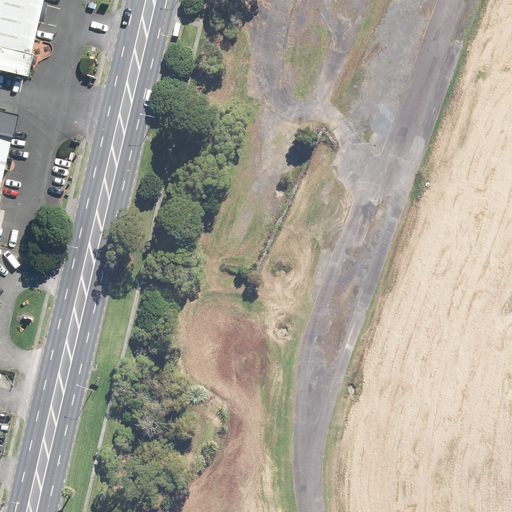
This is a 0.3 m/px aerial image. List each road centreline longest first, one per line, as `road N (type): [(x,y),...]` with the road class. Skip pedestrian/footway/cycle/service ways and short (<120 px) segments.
road 1 (track): [(457,0),(294,440),(302,511)]
road 2 (primary): [(32,511),(149,0)]
